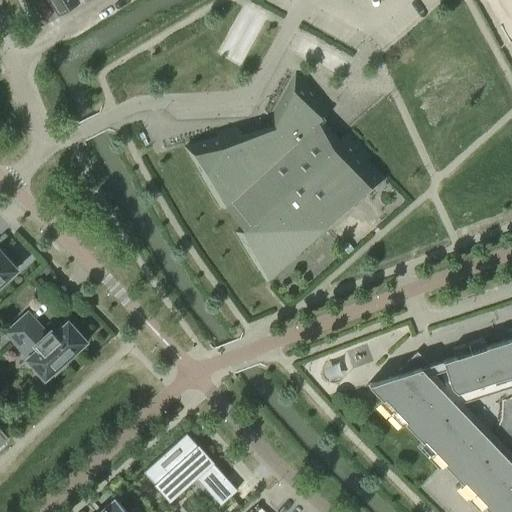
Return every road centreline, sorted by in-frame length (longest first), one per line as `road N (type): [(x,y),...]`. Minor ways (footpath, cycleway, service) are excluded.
road 1 (residential): [(15,61),(43,147),(13,188)]
road 2 (residential): [(106,280),(13,188)]
